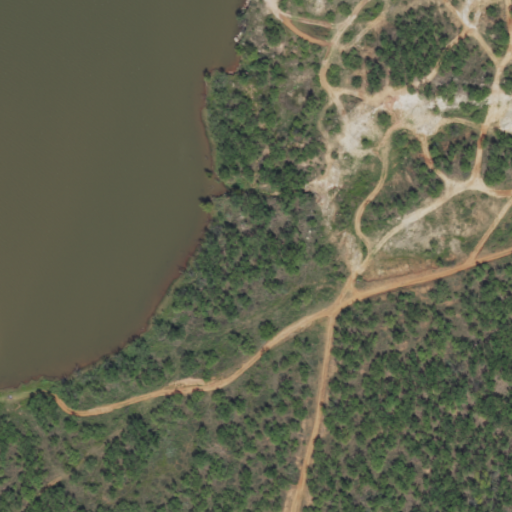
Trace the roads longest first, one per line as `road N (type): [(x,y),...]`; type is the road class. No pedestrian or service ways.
road 1 (track): [(511,201),(467,264),(366,292),(305,321),(217,386),(156,388),(98,408),(67,408),(39,393),(0,403),(23,506),(156,388)]
road 2 (track): [(295,511),(332,308),(389,232),(471,184),(511,47)]
road 3 (track): [(511,111),(483,124),(390,129),(381,180),(358,214),(359,234),(375,248)]
road 4 (track): [(364,0),(331,43),(323,82),(349,120),(365,123),(383,143)]
road 5 (track): [(328,88),(371,99),(429,75),(465,24)]
road 6 (track): [(511,193),(442,175),(430,164),(420,125)]
